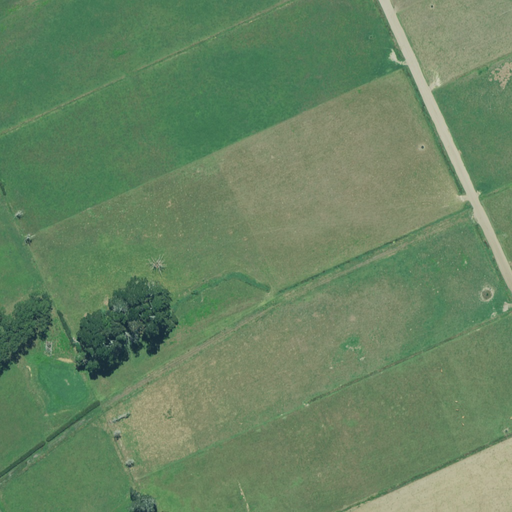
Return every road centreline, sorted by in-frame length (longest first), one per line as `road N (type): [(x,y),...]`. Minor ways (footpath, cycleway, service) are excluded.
road 1 (unclassified): [(0,481),(89,413),(265,308),(481,213)]
road 2 (unclassified): [(383,0),(481,213)]
